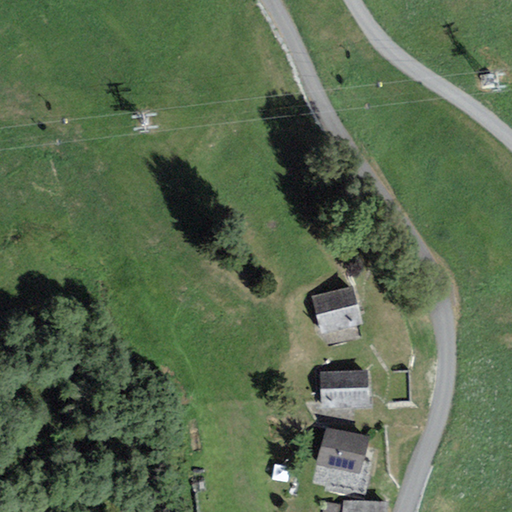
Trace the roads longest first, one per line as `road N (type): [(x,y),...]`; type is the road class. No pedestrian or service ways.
road 1 (unclassified): [(273,0),(432,271),(447,366),(404,511)]
road 2 (unclassified): [(511,141),(385,44),(353,0)]
